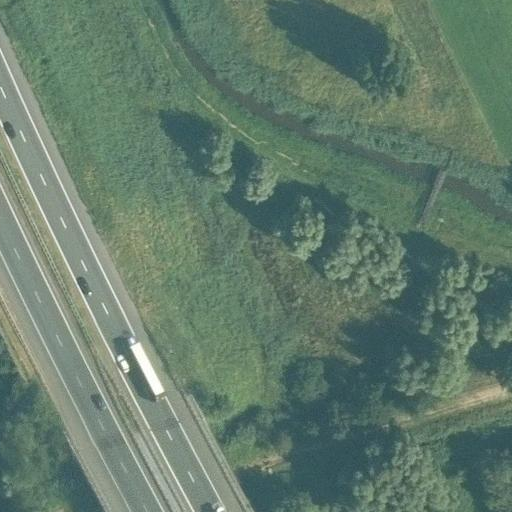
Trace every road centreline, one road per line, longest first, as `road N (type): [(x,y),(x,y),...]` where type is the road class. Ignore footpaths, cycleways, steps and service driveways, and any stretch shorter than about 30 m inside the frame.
road 1 (motorway): [(207,511),(0,85)]
road 2 (motorway): [(0,213),(145,511)]
